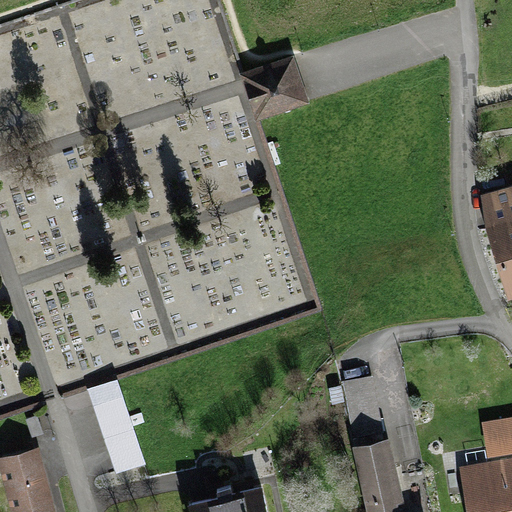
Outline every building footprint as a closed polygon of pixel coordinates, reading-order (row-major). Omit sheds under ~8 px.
[(290,59),(242,74),(256,120),(304,105),(294,71),(290,59)] [(491,229),(486,231),(507,300),(511,298),(511,187),(481,197),(491,229)] [(30,433),(0,441),(0,484),(8,511),(26,506),(28,511),(65,511),(59,489),(48,492),(30,433)] [(385,441),(353,450),(369,511),(387,511),(386,506),(401,503),(385,441)] [(511,511),(511,466),(457,475),(462,511),(511,511)] [(259,511),(256,493),(181,509),(181,511),(259,511)]
